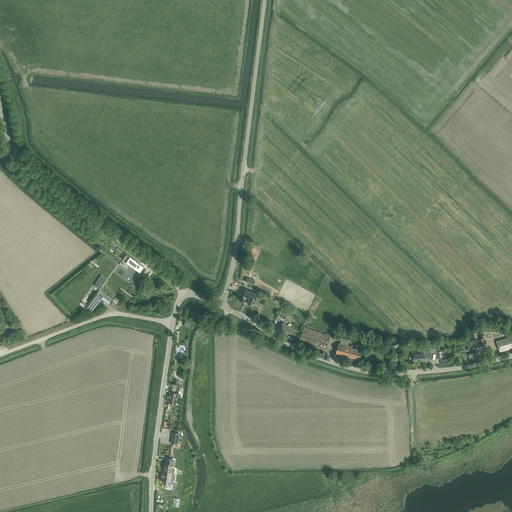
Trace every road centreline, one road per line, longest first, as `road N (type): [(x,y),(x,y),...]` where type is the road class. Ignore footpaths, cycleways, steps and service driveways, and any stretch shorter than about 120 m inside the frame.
road 1 (unclassified): [(222,306),(264,0)]
road 2 (unclassified): [(222,306),(297,349),(363,371),(455,369),(511,356)]
road 3 (unclassified): [(184,290),(38,177),(17,156),(0,109)]
road 4 (unclassified): [(151,511),(172,323)]
road 5 (unclassified): [(172,323),(110,314),(0,354)]
